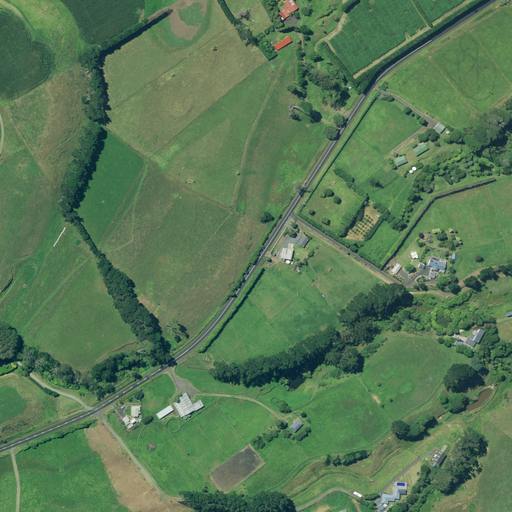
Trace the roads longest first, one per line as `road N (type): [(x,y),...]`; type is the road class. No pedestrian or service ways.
road 1 (unclassified): [(0,449),(98,408),(199,340),(378,79),(493,0)]
road 2 (unknown): [(284,220),(392,286),(447,286),(478,271),(511,269)]
road 3 (unknown): [(94,410),(168,511)]
